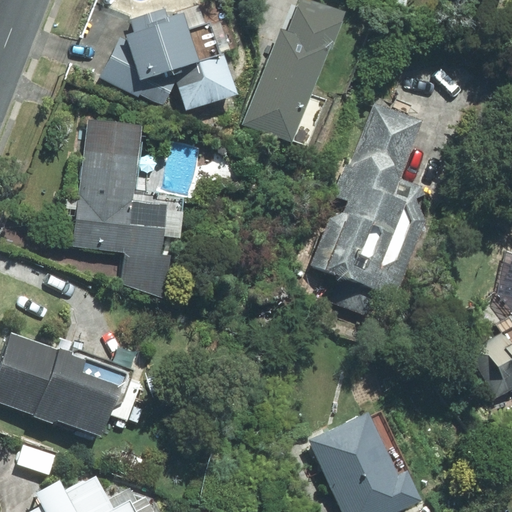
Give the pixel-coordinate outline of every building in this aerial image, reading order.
[(301,93),(331,16),(291,1),(273,48),(266,45),(234,129),(298,154),(319,100),(301,93)] [(92,80),(157,109),(169,73),(185,68),(169,9),(125,21),(129,35),(115,39),(92,80)] [(218,64),(170,78),(180,113),(228,99),(218,64)] [(388,300),(416,223),(419,208),(424,192),(394,179),(413,123),(366,107),(308,272),(388,300)] [(133,127),(82,122),(68,250),(120,255),(117,286),(157,291),(160,260),(148,259),(150,243),(168,245),(173,195),(127,190),(133,127)] [(511,307),(509,320),(500,317),(494,337),(464,355),(490,403),(511,390),(511,307)] [(134,390),(113,382),(115,378),(7,337),(0,354),(0,406),(91,441),(102,412),(123,420),(134,390)] [(385,436),(371,442),(362,421),(305,444),(333,511),(394,511),(410,506),(400,481),(403,480),(385,436)] [(51,458),(16,447),(9,468),(43,480),(51,458)] [(99,502),(88,482),(57,498),(52,487),(28,498),(34,510),(28,511),(140,511),(128,487),(99,502)]
